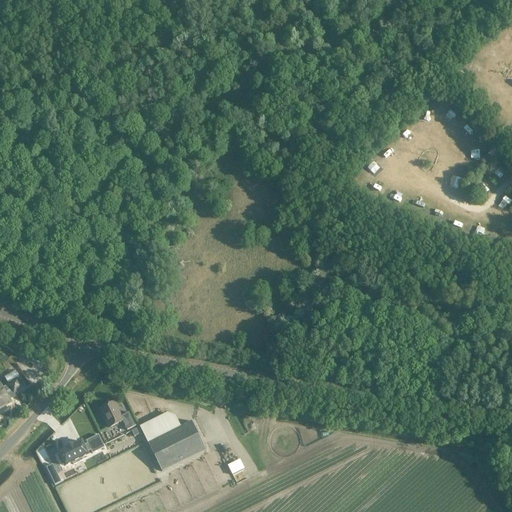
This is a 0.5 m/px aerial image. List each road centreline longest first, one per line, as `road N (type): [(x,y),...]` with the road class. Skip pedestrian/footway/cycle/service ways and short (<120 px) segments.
road 1 (secondary): [(511,415),(225,372),(86,341)]
road 2 (unclassified): [(0,454),(86,341)]
